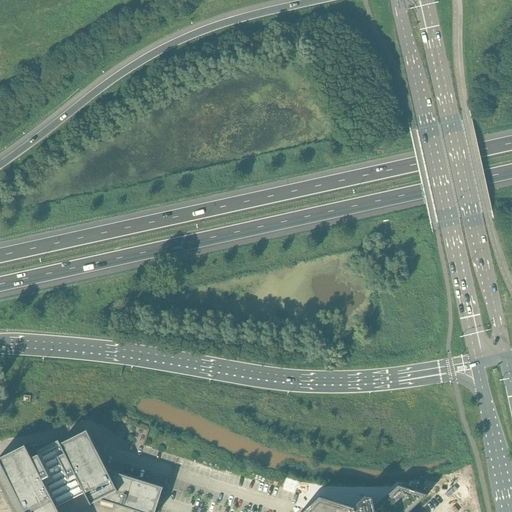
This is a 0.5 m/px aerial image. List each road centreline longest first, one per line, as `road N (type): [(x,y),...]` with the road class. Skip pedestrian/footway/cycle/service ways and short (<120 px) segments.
road 1 (motorway): [(511,141),(0,254)]
road 2 (motorway): [(0,285),(511,172)]
road 3 (motorway): [(0,343),(311,381),(477,364)]
road 4 (secondary): [(396,0),(477,364)]
road 5 (secondary): [(505,359),(426,0)]
road 6 (motorway): [(314,0),(215,26),(149,56),(0,165)]
road 7 (secondary): [(477,364),(509,511)]
